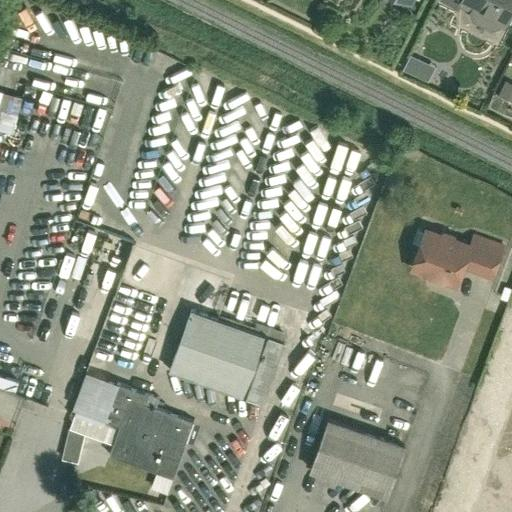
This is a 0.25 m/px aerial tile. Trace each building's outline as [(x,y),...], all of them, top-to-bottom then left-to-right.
[(511,12),(511,0),(461,0),(459,4),(475,12),(472,18),(499,31),(502,25),(506,27),(511,12)] [(410,55),(404,69),(416,74),(423,60),(410,55)] [(511,82),(506,79),(498,96),(511,102),(511,82)] [(0,126),(16,128),(18,109),(20,109),(22,93),(0,90),(0,126)] [(419,246),(409,270),(457,289),(465,268),(495,280),(508,248),(474,234),(471,241),(435,227),(437,222),(424,216),(420,227),(426,229),(419,246)] [(419,246),(426,229),(420,227),(418,226),(411,243),(419,246)] [(243,328),(192,310),(170,371),(246,398),(268,337),(243,328)] [(243,328),(268,337),(246,398),(261,404),(286,333),(246,319),(243,328)] [(26,363),(12,358),(5,377),(19,383),(26,363)] [(77,413),(105,423),(120,384),(87,372),(73,411),(77,413)] [(114,445),(111,455),(174,478),(195,421),(157,407),(160,397),(135,388),(120,429),(114,445)] [(114,445),(120,429),(105,423),(77,413),(72,429),(85,434),(114,445)] [(407,445),(329,417),(310,469),(388,497),(407,445)] [(85,434),(72,429),(64,458),(77,461),(85,434)]
